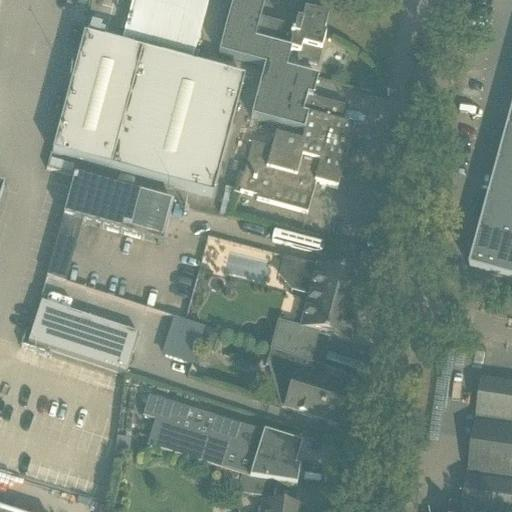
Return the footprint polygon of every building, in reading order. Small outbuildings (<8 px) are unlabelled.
[(193,0),(132,0),(120,46),(123,46),(122,49),(130,51),(130,48),(180,62),(180,65),(187,67),(188,64),(191,65),(208,4),(193,0)] [(260,21),(263,7),(254,5),(253,9),(235,4),(226,36),(223,35),(217,57),(264,70),(249,122),(301,136),(303,136),(307,119),(301,117),(306,100),(310,101),(315,83),(283,75),(289,54),(295,31),(294,30),(260,21)] [(310,14),(309,15),(304,14),(301,25),(296,24),(294,30),(295,31),(289,54),(298,56),(297,61),(317,67),(325,37),(323,37),(328,19),(310,14)] [(180,65),(141,54),(130,51),(122,49),(83,39),(51,157),(212,199),(243,82),(187,67),(180,65)] [(339,126),(343,111),(310,102),(310,101),(306,100),(301,117),(307,119),(303,136),(301,136),(299,145),(273,138),(269,153),(248,148),(241,178),(238,177),(233,196),(238,198),(239,195),(257,200),(256,203),(307,216),(315,186),(337,192),(353,130),(339,126)] [(511,132),(509,131),(499,166),(511,169),(511,132)] [(511,169),(499,166),(490,201),(511,207),(511,169)] [(62,220),(162,247),(173,206),(73,179),(62,220)] [(511,207),(490,201),(480,236),(511,244),(511,207)] [(511,244),(480,236),(470,272),(511,283),(511,244)] [(354,324),(365,281),(316,268),(300,330),(349,343),(349,340),(353,338),(355,335),(356,331),(356,327),(354,324)] [(48,280),(28,346),(125,378),(146,312),(48,280)] [(325,370),(270,353),(285,358),(280,374),(282,375),(276,394),(277,395),(282,411),(337,429),(339,421),(342,418),(344,415),(345,411),(346,407),(345,402),(348,395),(320,385),(325,370)] [(511,511),(511,385),(481,381),(463,506),(453,505),(452,511),(511,511)] [(301,448),(282,442),(147,399),(140,421),(153,424),(145,449),(225,474),(242,480),(255,484),(279,487),(296,490),(298,471),(294,471),(301,448)] [(242,480),(237,498),(277,503),(279,487),(255,484),(242,480)]
